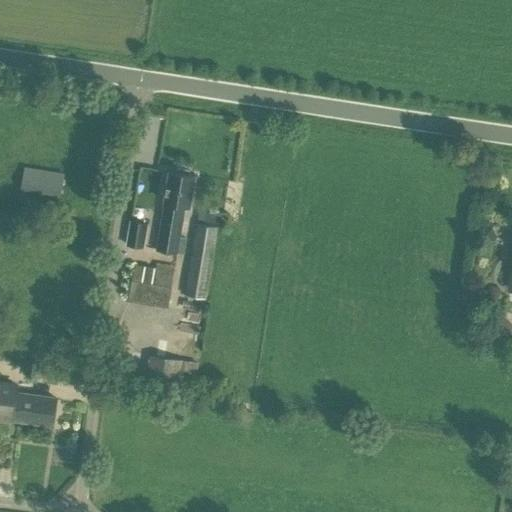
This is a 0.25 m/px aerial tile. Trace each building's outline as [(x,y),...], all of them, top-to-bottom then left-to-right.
[(24,166),(21,188),(61,194),(65,173),(24,166)] [(166,171),(153,249),(174,252),(182,205),(186,205),(191,175),(166,171)] [(196,222),(184,296),(205,299),(217,225),(196,222)] [(133,265),(127,300),(167,307),(173,272),(133,265)] [(130,375),(129,384),(193,393),(198,362),(147,355),(144,378),(130,375)] [(0,418),(10,420),(14,392),(15,384),(0,382),(0,418)] [(10,420),(53,425),(56,398),(14,392),(10,420)]
